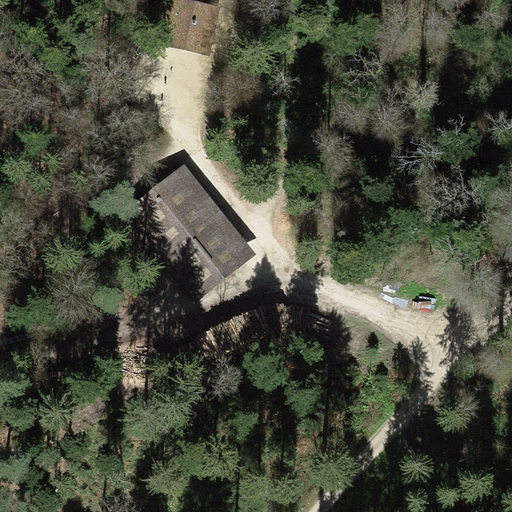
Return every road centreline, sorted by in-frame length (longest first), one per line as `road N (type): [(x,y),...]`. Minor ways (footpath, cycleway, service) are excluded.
road 1 (track): [(23,0),(192,158),(265,245)]
road 2 (track): [(265,245),(282,193),(366,78),(405,0)]
road 3 (track): [(267,280),(197,321),(0,354)]
road 4 (track): [(265,245),(267,280),(466,338)]
road 5 (track): [(466,338),(335,511)]
